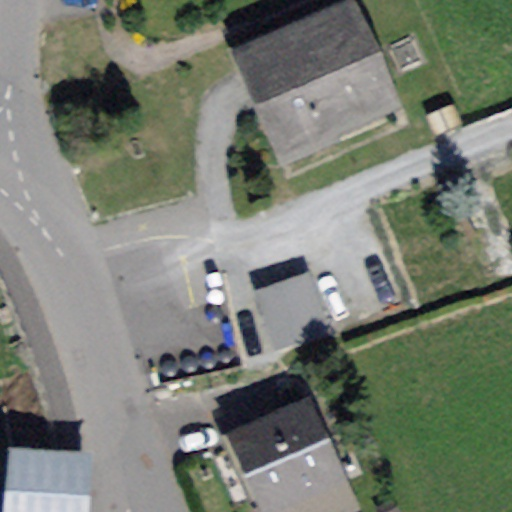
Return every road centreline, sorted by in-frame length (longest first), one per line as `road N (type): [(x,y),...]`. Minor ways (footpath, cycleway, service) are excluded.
road 1 (residential): [(113,424),(2,197)]
road 2 (residential): [(22,0),(16,121),(2,197)]
road 3 (unknown): [(68,331),(229,255)]
road 4 (unknown): [(229,255),(219,210),(225,116)]
